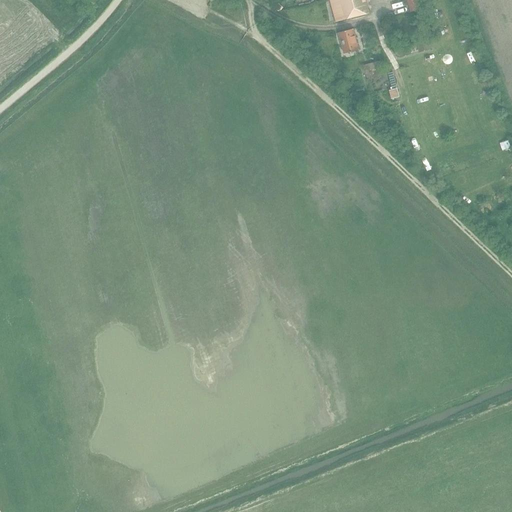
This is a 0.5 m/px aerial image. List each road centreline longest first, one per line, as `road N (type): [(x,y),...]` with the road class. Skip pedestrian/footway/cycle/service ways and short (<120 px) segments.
road 1 (track): [(511,274),(364,127),(254,34),(248,0)]
road 2 (unclassified): [(0,109),(117,0)]
